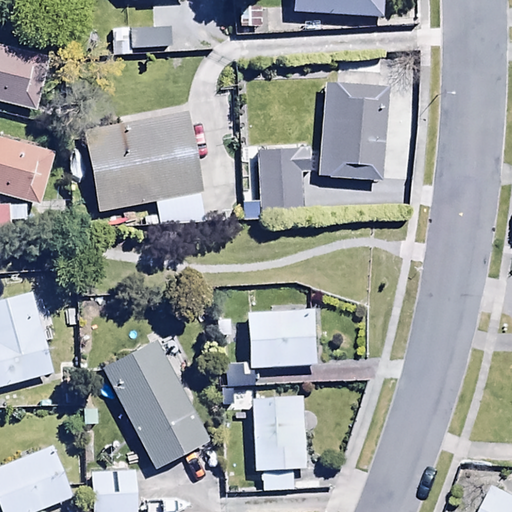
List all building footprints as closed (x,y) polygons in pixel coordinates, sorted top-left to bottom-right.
[(291,0),(290,20),(380,26),(381,0),(291,0)] [(259,12),(233,11),(232,35),(258,36),(259,12)] [(168,32),(110,34),(110,64),(168,63),(168,32)] [(0,109),(37,119),(52,65),(0,51),(0,109)] [(378,188),(385,93),(323,89),(316,184),(378,188)] [(97,219),(152,208),(158,239),(204,230),(197,199),(200,198),(185,120),(81,141),(97,219)] [(0,142),(0,200),(37,212),(54,159),(0,142)] [(306,156),(255,160),(258,210),(242,211),(243,225),(302,221),(299,178),(307,178),(306,156)] [(0,210),(0,239),(11,238),(9,210),(0,210)] [(55,378),(30,298),(0,307),(0,395),(26,387),(29,395),(48,389),(45,381),(55,378)] [(317,373),(315,320),(245,322),(247,375),(317,373)] [(156,348),(101,376),(151,475),(206,447),(156,348)] [(305,405),(250,407),(254,480),(260,479),(261,498),(293,496),(292,476),(308,475),(305,405)] [(0,472),(0,511),(51,511),(73,504),(52,451),(32,459),(30,454),(17,459),(20,465),(0,472)] [(91,478),(91,511),(135,511),(135,477),(91,478)] [(511,511),(511,503),(492,493),(482,511),(511,511)]
